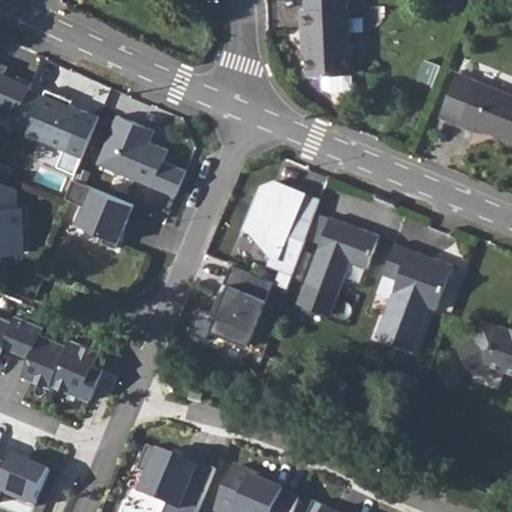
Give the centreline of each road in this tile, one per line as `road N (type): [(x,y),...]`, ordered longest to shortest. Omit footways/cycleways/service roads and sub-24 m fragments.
road 1 (residential): [(125,398),(291,439),(449,511)]
road 2 (residential): [(235,104),(125,398)]
road 3 (unclassified): [(511,221),(235,104)]
road 4 (unclassified): [(235,104),(0,2)]
